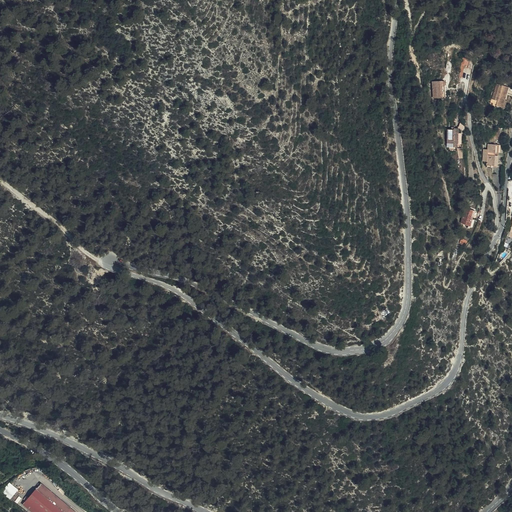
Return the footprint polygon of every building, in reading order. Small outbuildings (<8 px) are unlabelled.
[(440,90),(440,85),(428,86),(430,103),(442,101),(440,90)] [(490,111),(497,113),(499,105),(501,106),(503,100),(508,102),(511,95),(492,89),(487,104),(492,106),(490,111)] [(455,131),(451,131),(451,132),(449,132),(444,132),(444,150),(454,150),(454,147),(458,146),(458,136),(455,136),(455,131)] [(494,169),(494,159),(493,160),(493,157),(495,157),(495,148),(484,148),(484,153),(480,153),(479,165),(483,165),(483,169),(494,169)] [(478,215),(475,211),(469,209),(466,207),(465,207),(459,225),(460,225),(461,223),(469,225),(472,217),(477,219),(478,215)] [(14,485),(7,478),(0,485),(0,490),(6,495),(14,485)] [(76,511),(38,479),(20,500),(33,511),(76,511)]
